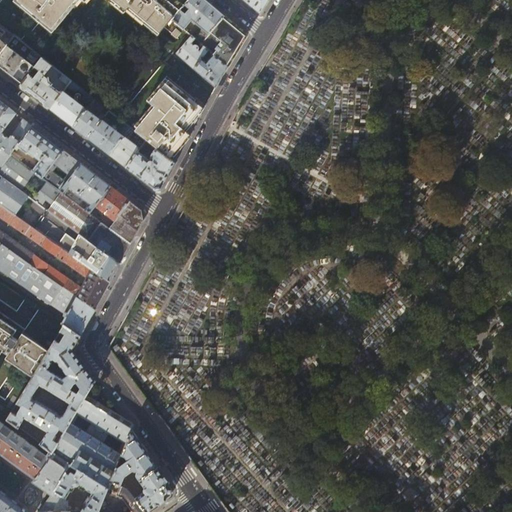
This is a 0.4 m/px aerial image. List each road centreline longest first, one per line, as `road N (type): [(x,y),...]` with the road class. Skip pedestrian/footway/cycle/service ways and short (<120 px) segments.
road 1 (residential): [(161,209),(90,348),(195,495),(173,511)]
road 2 (residential): [(262,33),(161,209)]
road 3 (residential): [(161,209),(0,86)]
